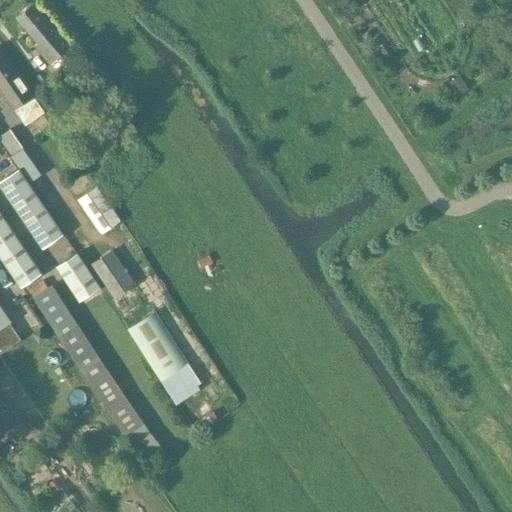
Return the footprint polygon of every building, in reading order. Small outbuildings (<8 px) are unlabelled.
[(50,64),(70,46),(32,2),(16,17),(37,42),(34,45),(50,64)] [(388,47),(383,50),(387,56),(392,52),(388,47)] [(7,54),(0,58),(0,87),(4,95),(0,97),(0,102),(20,132),(46,114),(7,54)] [(458,78),(450,83),(457,94),(465,89),(458,78)] [(41,174),(10,129),(0,136),(0,140),(11,157),(12,157),(29,182),(41,174)] [(18,168),(0,180),(0,184),(43,248),(63,235),(18,168)] [(97,186),(77,200),(102,234),(121,220),(97,186)] [(75,206),(56,219),(85,262),(104,249),(75,206)] [(0,255),(21,287),(41,274),(0,213),(0,255)] [(91,264),(114,298),(135,284),(112,250),(91,264)] [(56,266),(80,301),(100,287),(76,253),(56,266)] [(43,280),(29,290),(34,298),(48,288),(43,280)] [(34,298),(32,299),(97,394),(117,380),(52,285),(48,288),(34,298)] [(155,311),(128,329),(160,380),(187,363),(155,311)] [(25,472),(20,475),(23,480),(28,477),(25,472)] [(56,479),(49,483),(54,490),(60,486),(56,479)] [(37,487),(32,490),(35,496),(41,492),(37,487)] [(52,491),(39,500),(46,510),(59,501),(53,491),(52,491)]
